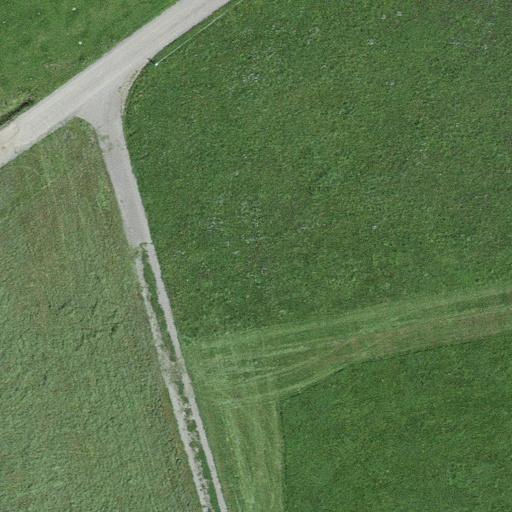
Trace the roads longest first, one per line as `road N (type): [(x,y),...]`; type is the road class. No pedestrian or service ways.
road 1 (track): [(216,511),(103,84)]
road 2 (track): [(0,157),(225,0)]
